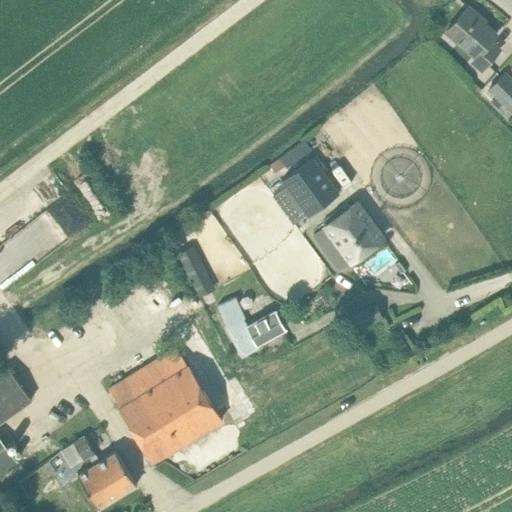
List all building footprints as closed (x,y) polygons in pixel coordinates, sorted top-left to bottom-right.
[(455,21),(447,30),(477,57),(473,61),(474,61),(473,62),(481,70),(482,69),(483,69),(486,64),(499,49),(490,41),(496,34),(478,18),(480,16),(468,6),(455,21)] [(511,109),(511,79),(505,72),(489,88),(511,109)] [(287,167),(312,149),(305,140),(271,165),(276,172),(286,165),(287,167)] [(425,184),(425,151),(392,152),(392,184),(425,184)] [(308,214),(339,192),(313,157),(282,179),(287,185),(273,195),(294,223),(307,213),(308,214)] [(347,204),(323,223),(325,226),(351,261),(352,260),(383,237),(372,222),(357,203),(350,208),(347,204)] [(50,207),(36,212),(41,226),(55,221),(50,207)] [(34,250),(22,256),(26,263),(60,245),(52,230),(30,243),(34,250)] [(200,296),(216,288),(195,245),(179,253),(200,296)] [(27,277),(32,286),(60,273),(55,263),(27,277)] [(159,265),(74,317),(105,368),(190,316),(159,265)] [(248,323),(237,296),(218,304),(227,326),(226,326),(242,356),(259,347),(257,343),(285,328),(275,310),(248,323)] [(358,329),(383,317),(376,302),(351,314),(358,329)] [(186,363),(176,346),(109,388),(120,405),(118,406),(153,461),(222,418),(188,362),(186,363)] [(0,472),(18,460),(0,435),(0,421),(33,398),(10,366),(0,372),(0,472)] [(101,458),(87,435),(74,443),(88,466),(78,472),(99,507),(137,484),(115,449),(101,458)] [(62,467),(74,459),(67,449),(55,457),(62,467)]
